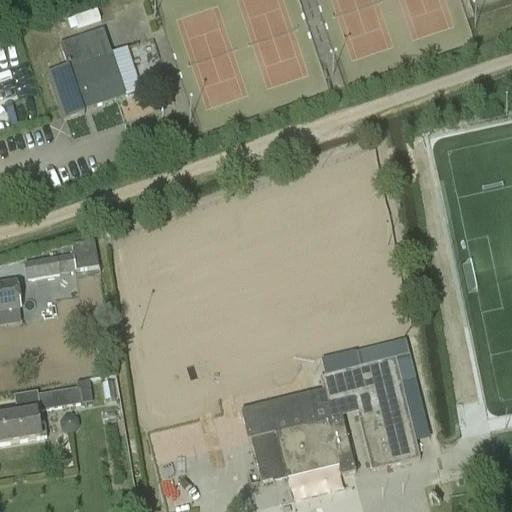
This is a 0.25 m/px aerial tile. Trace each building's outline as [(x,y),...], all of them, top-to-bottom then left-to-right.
[(67,69),(46,76),(63,124),(83,117),(82,113),(126,99),(103,33),(60,47),(67,69)] [(73,259),(25,268),(27,284),(60,278),(60,277),(76,275),(76,272),(98,269),(94,244),(72,248),(73,259)] [(0,287),(0,315),(20,312),(16,285),(0,287)] [(360,371),(319,381),(323,394),(326,409),(354,402),(371,474),(413,464),(420,462),(401,387),(415,383),(405,343),(356,355),(360,371)] [(78,392),(38,398),(41,413),(92,405),(89,384),(77,386),(78,392)] [(342,479),(356,475),(342,420),(316,427),(309,397),(297,400),(270,407),(241,414),(248,443),(251,442),(262,486),(286,480),(287,482),(340,469),(342,479)] [(0,449),(41,443),(47,442),(44,426),(39,427),(37,414),(0,420),(0,449)]
